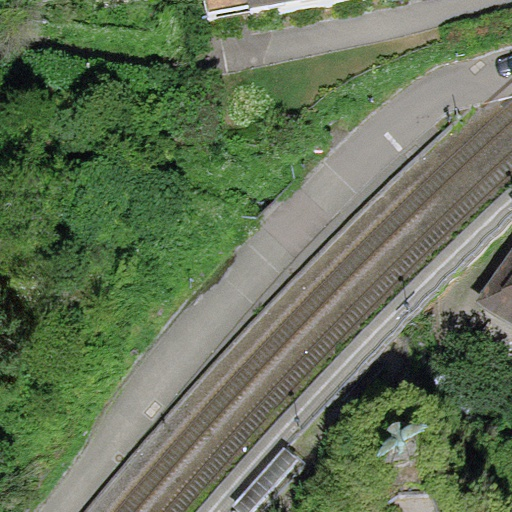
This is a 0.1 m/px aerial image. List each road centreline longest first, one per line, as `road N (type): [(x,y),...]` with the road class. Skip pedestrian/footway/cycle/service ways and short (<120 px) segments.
road 1 (residential): [(56,511),(277,244),(435,96),(483,76)]
road 2 (residential): [(474,0),(227,62)]
